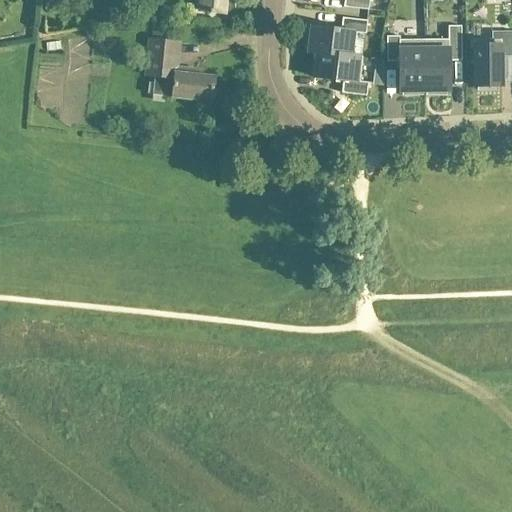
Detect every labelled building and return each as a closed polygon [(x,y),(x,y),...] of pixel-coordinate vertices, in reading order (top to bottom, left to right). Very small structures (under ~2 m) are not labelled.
[(209,15),(213,15),(213,13),(223,15),(224,0),(200,0),(199,12),(209,13),(209,15)] [(344,0),(344,7),(369,10),(370,0),(344,0)] [(368,20),(342,17),(341,30),(312,26),(311,30),(308,30),(306,48),(309,49),(309,51),(363,58),(363,56),(350,55),(353,33),(366,35),(368,20)] [(462,26),(447,26),(447,39),(424,40),(425,91),(428,91),(428,94),(446,94),(446,91),(450,91),(449,61),(462,61),(462,26)] [(500,40),(473,40),(474,86),(479,86),(479,90),(497,90),(497,86),(502,86),(502,57),(511,56),(511,31),(500,31),(500,40)] [(401,36),(387,36),(387,62),(400,62),(400,91),(403,91),(404,94),(422,94),(422,91),(425,91),(424,40),(401,40),(401,36)] [(152,96),(212,103),(215,79),(189,76),(190,71),(177,70),(180,45),(149,41),(145,76),(154,77),(152,96)] [(369,82),(360,81),(363,58),(309,51),(309,52),(317,53),(314,77),(343,80),(342,93),(367,96),(369,82)]
